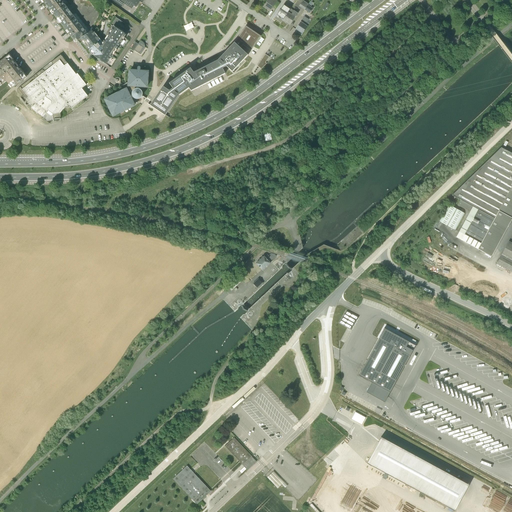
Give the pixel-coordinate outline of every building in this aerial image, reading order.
[(53,14),(65,5),(60,0),(47,0),(44,3),(53,14)] [(110,0),(121,7),(123,4),(131,9),(134,6),(136,7),(140,2),(142,3),(143,0),(110,0)] [(267,0),(263,7),(270,12),(273,6),(276,8),(279,3),(277,1),(277,0),(267,0)] [(294,4),(288,0),(286,0),(276,16),(282,20),(290,9),(294,4)] [(303,1),(299,6),(304,10),(308,4),(303,1)] [(311,7),(313,3),(310,1),(308,4),(304,10),(309,13),(313,9),(311,7)] [(64,28),(75,19),(65,5),(53,14),(64,28)] [(290,9),(282,20),(289,25),(297,14),(293,11),(290,9)] [(304,17),(296,29),(302,34),(311,21),(304,17)] [(102,43),(101,41),(94,32),(93,33),(91,31),(87,34),(80,39),(89,50),(95,56),(94,57),(106,64),(112,56),(111,56),(112,56),(117,50),(116,49),(120,44),(127,35),(126,35),(131,28),(116,18),(109,27),(111,28),(111,29),(102,43)] [(80,39),(87,34),(75,19),(64,28),(71,37),(72,37),(76,42),(80,38),(80,39)] [(169,84),(172,88),(169,91),(162,87),(150,105),(155,109),(165,116),(179,95),(188,89),(192,86),(194,90),(225,74),(224,73),(228,69),(232,72),(248,55),(240,48),(243,45),(251,51),(261,36),(260,36),(255,32),(245,26),(233,43),(218,60),(193,73),(190,68),(169,84)] [(139,43),(135,41),(131,48),(141,54),(147,44),(141,40),(139,43)] [(262,68),(266,62),(269,56),(265,53),(258,65),(262,68)] [(12,89),(27,77),(9,55),(0,62),(0,81),(2,84),(6,81),(12,89)] [(30,104),(32,107),(31,108),(35,111),(35,113),(36,113),(38,113),(42,117),(45,114),(46,114),(46,113),(46,111),(47,110),(52,114),(53,119),(54,119),(54,120),(55,120),(56,121),(57,122),(58,122),(59,121),(60,119),(60,118),(61,118),(60,113),(64,107),(65,107),(66,108),(68,108),(69,108),(70,107),(71,109),(90,94),(84,86),(86,85),(77,74),(76,74),(61,55),(18,89),(28,101),(28,103),(30,104)] [(138,89),(138,88),(147,88),(149,71),(140,70),(140,69),(140,67),(139,66),(138,67),(137,67),(137,70),(128,69),(127,87),(136,87),(136,89),(134,89),(133,90),(132,92),(131,94),(132,95),(130,96),(126,89),(105,99),(113,117),(135,106),(131,98),(133,97),(134,98),(136,99),(138,99),(139,99),(141,97),(142,95),(142,93),(141,91),(140,90),(138,89)] [(511,218),(511,153),(501,148),(452,195),(460,199),(456,208),(448,204),(439,220),(458,232),(455,238),(491,257),(511,218)] [(213,218),(211,223),(219,227),(222,221),(213,218)] [(511,243),(508,241),(496,264),(511,272),(511,269),(511,243)] [(256,264),(262,270),(270,263),(270,262),(276,256),(275,255),(271,253),(268,256),(267,255),(265,257),(264,256),(256,264)] [(263,283),(258,278),(252,284),(257,289),(263,283)] [(371,382),(390,392),(415,345),(384,328),(358,375),(371,382)] [(390,392),(371,382),(366,392),(384,402),(390,392)] [(355,411),(352,418),(362,423),(366,416),(355,411)] [(67,424),(64,425),(63,424),(60,427),(61,428),(59,430),(59,431),(62,433),(69,427),(67,424)] [(250,455),(234,437),(224,446),(242,465),(244,467),(239,471),(241,473),(246,469),(247,470),(256,462),(250,455)] [(468,485),(381,437),(367,462),(454,510),(468,485)] [(187,466),(173,479),(197,504),(211,491),(187,466)]
